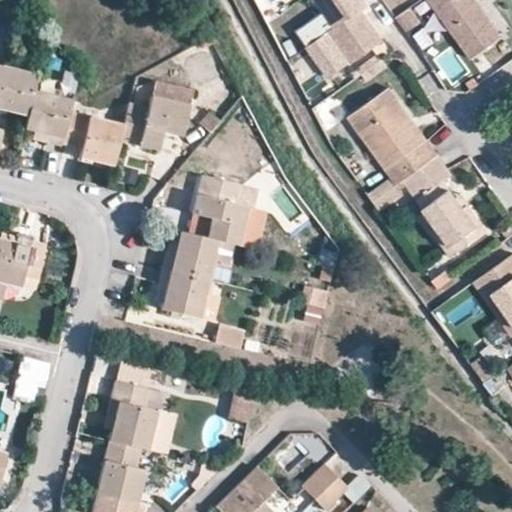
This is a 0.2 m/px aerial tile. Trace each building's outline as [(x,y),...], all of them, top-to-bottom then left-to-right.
[(363,0),(317,0),(324,9),(295,29),(327,75),(350,58),(351,60),(383,38),(360,5),(365,1),(363,0)] [(427,0),(471,59),(501,37),(474,0),(427,0)] [(422,21),(412,7),(396,18),(406,32),(422,21)] [(312,58),(293,69),(302,85),(320,74),(312,58)] [(37,74),(3,66),(0,76),(0,109),(27,116),(37,74)] [(70,111),(72,100),(55,95),(58,79),(37,74),(27,116),(24,129),(33,131),(42,133),(39,142),(61,148),(62,145),(70,111)] [(391,179),(395,185),(401,180),(437,154),(428,140),(422,144),(403,118),(409,114),(389,86),(348,115),(391,179)] [(148,107),(128,103),(122,125),(119,141),(158,151),(162,132),(182,136),(189,105),(151,96),(148,107)] [(324,128),(341,121),(333,101),(316,108),(324,128)] [(119,141),(122,125),(70,111),(62,145),(81,149),(79,156),(113,164),(119,141)] [(422,144),(428,140),(409,114),(403,118),(422,144)] [(31,140),(39,142),(42,133),(33,131),(31,140)] [(452,175),(437,154),(401,180),(424,212),(419,216),(450,257),(487,231),(469,204),(464,207),(457,197),(445,180),(452,175)] [(209,218),(205,238),(216,241),(234,245),(237,246),(246,208),(250,209),(255,188),(202,175),(192,214),(209,218)] [(391,179),(368,194),(373,201),(395,185),(391,179)] [(373,201),(379,209),(402,194),(395,185),(373,201)] [(464,207),(469,204),(462,194),(457,197),(464,207)] [(166,251),(162,268),(209,280),(213,262),(216,241),(205,238),(180,232),(177,241),(174,252),(166,251)] [(30,248),(0,240),(0,284),(4,285),(20,289),(30,248)] [(169,240),(166,251),(174,252),(177,241),(169,240)] [(234,245),(216,241),(213,262),(228,264),(234,245)] [(511,256),(474,282),(511,338),(511,256)] [(328,281),(331,268),(323,267),(320,278),(328,281)] [(209,280),(162,268),(157,288),(165,291),(163,300),(161,310),(199,319),(205,293),(209,280)] [(300,302),(322,307),(326,291),(304,286),(300,302)] [(165,291),(157,288),(155,298),(163,300),(165,291)] [(219,297),(205,293),(199,319),(213,322),(219,297)] [(219,327),(215,346),(241,351),(245,333),(219,327)] [(139,448),(147,450),(154,410),(144,408),(149,389),(113,381),(104,421),(113,423),(111,431),(108,441),(139,448)] [(42,404),(45,392),(15,385),(13,396),(42,404)] [(253,397),(234,394),(230,420),(249,423),(253,397)] [(113,423),(104,421),(102,428),(111,431),(113,423)] [(139,448),(108,441),(95,495),(91,511),(141,511),(143,506),(135,504),(143,469),(135,466),(139,448)] [(301,486),(314,499),(336,477),(323,465),(301,486)] [(300,511),(257,467),(216,508),(219,511),(300,511)] [(336,477),(314,499),(325,511),(348,488),(336,477)]
